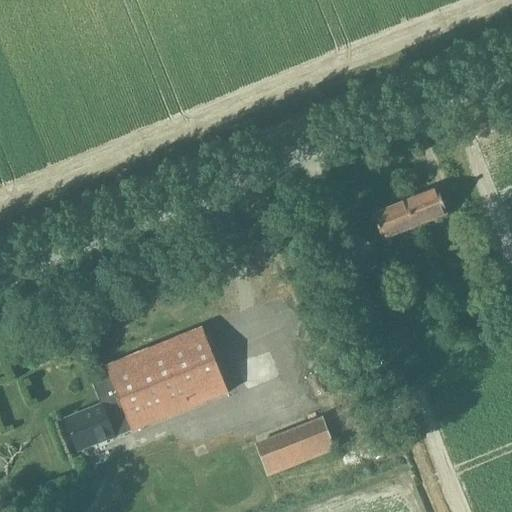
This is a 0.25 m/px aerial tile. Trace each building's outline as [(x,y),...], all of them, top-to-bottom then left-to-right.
[(403,201),(413,226),(446,213),(436,188),(403,201)] [(381,239),(413,226),(403,201),(371,214),(381,239)] [(448,228),(459,256),(476,249),(465,221),(448,228)] [(418,362),(402,324),(399,317),(371,329),(389,374),(418,362)] [(106,371),(89,378),(99,405),(63,420),(75,450),(107,437),(108,439),(224,392),(225,394),(226,393),(198,327),(104,365),(106,371)] [(269,353),(235,364),(244,390),(277,379),(269,353)] [(313,415),(251,438),(254,446),(316,423),(313,415)] [(324,422),(255,447),(264,473),(334,448),(324,422)] [(201,473),(187,479),(196,502),(211,496),(201,473)] [(289,511),(283,493),(255,504),(258,511),(289,511)]
